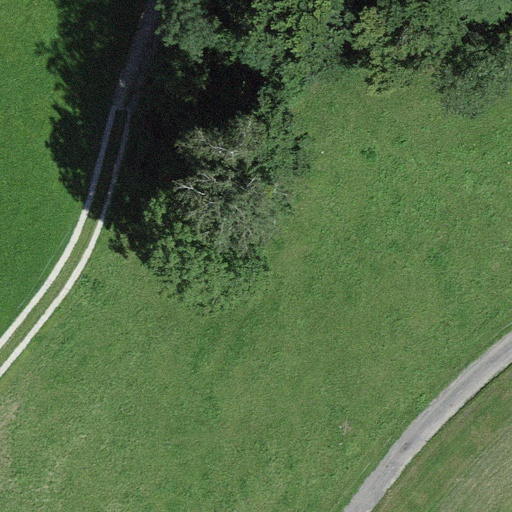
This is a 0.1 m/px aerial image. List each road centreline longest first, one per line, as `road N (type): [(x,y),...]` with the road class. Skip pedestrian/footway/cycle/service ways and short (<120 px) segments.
road 1 (track): [(170,0),(132,82),(99,227),(0,363)]
road 2 (track): [(511,350),(491,363),(367,511)]
